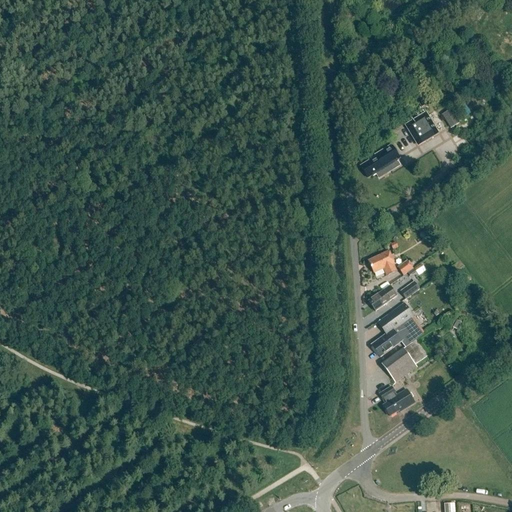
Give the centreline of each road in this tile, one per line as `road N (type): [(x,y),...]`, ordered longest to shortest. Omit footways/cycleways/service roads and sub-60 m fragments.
road 1 (unclassified): [(368,453),(350,195)]
road 2 (tertiary): [(368,453),(511,344)]
